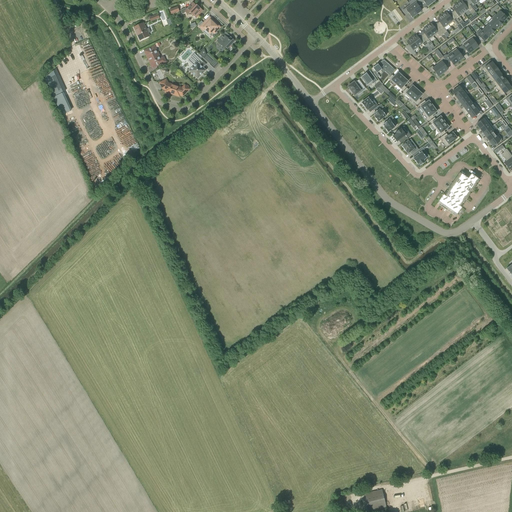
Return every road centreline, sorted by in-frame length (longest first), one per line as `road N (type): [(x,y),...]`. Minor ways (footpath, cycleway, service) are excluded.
road 1 (residential): [(255,35),(183,109),(156,97),(108,7)]
road 2 (unclassified): [(511,191),(446,233),(379,190)]
road 3 (residential): [(429,170),(414,173),(332,86)]
